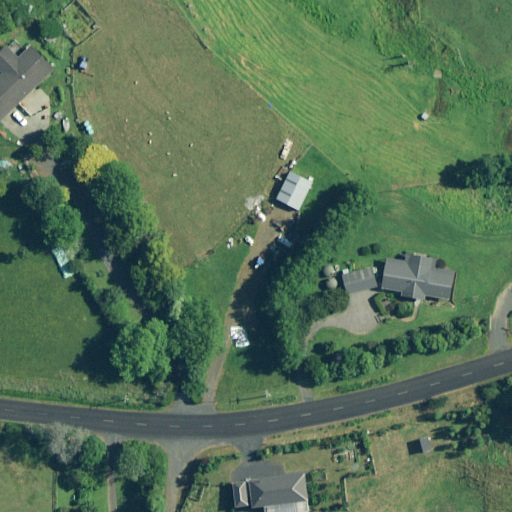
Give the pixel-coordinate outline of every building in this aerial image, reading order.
[(57,67),(36,45),(23,58),(11,46),(0,56),(0,66),(6,73),(0,78),(0,118),(2,121),(57,67)] [(316,182),(294,170),(280,198),(302,209),(316,182)] [(441,258),(414,254),(412,264),(390,260),(385,288),(404,291),(404,295),(428,299),(428,295),(452,299),(457,274),(438,271),(441,258)] [(382,286),(377,266),(345,274),(350,293),(382,286)] [(315,503),(312,471),(256,477),(235,479),(238,511),(315,503)]
